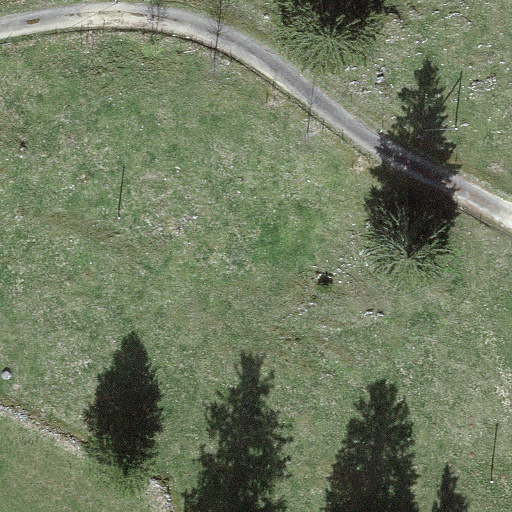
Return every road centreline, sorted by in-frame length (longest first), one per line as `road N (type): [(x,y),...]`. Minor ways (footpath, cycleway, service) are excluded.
road 1 (track): [(511,216),(286,76),(185,0)]
road 2 (track): [(175,0),(0,17)]
